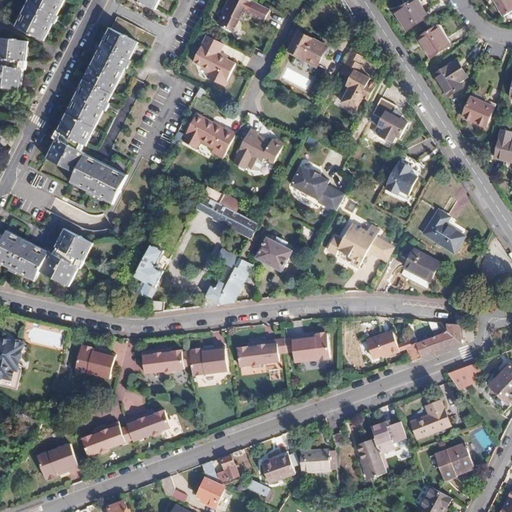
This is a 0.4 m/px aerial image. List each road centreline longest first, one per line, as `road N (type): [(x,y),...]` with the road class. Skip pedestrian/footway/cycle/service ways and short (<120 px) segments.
road 1 (residential): [(41,511),(481,347),(494,318)]
road 2 (residential): [(494,318),(322,306),(136,326),(0,298)]
road 3 (tertiary): [(365,0),(511,231)]
road 4 (residential): [(0,196),(97,0)]
